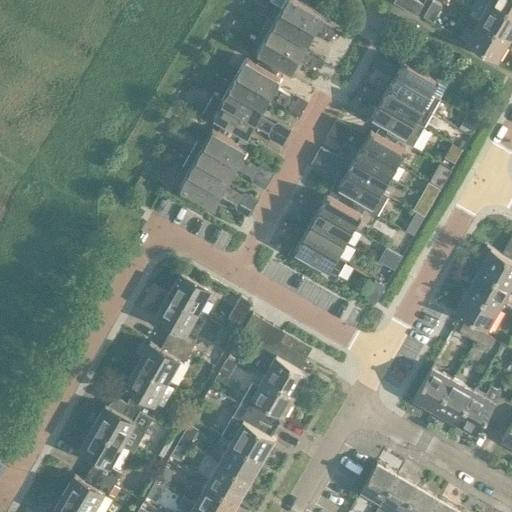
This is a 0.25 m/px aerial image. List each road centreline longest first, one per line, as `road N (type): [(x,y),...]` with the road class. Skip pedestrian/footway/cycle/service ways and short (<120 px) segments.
road 1 (residential): [(0,501),(148,240),(170,236),(235,273)]
road 2 (residential): [(380,357),(482,179)]
road 3 (residential): [(235,273),(326,101)]
road 4 (residential): [(511,494),(356,405)]
road 5 (residential): [(235,273),(380,357)]
road 6 (residential): [(291,511),(356,405)]
